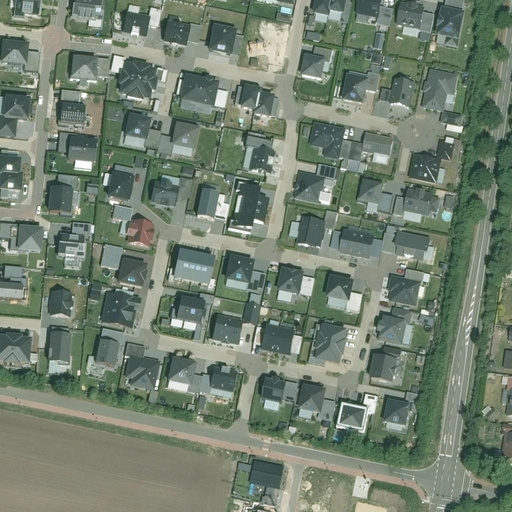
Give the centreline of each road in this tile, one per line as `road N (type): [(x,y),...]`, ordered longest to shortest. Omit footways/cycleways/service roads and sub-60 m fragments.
road 1 (tertiary): [(445,483),(511,35)]
road 2 (residential): [(270,254),(178,236),(167,245),(152,331),(165,345),(259,367)]
road 3 (residential): [(259,367),(343,382),(359,370),(375,288),(365,272),(270,254)]
road 4 (unclassified): [(0,392),(244,443)]
road 5 (unclassified): [(244,443),(445,483)]
road 6 (residential): [(52,43),(33,210),(0,211)]
road 7 (residential): [(124,52),(287,85)]
road 8 (residential): [(270,254),(295,109)]
road 9 (residential): [(426,136),(295,109)]
